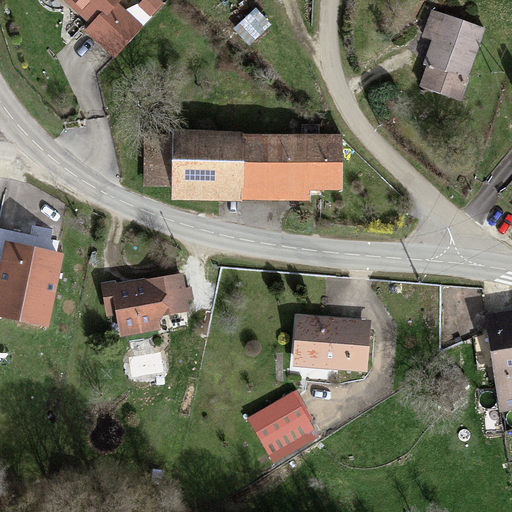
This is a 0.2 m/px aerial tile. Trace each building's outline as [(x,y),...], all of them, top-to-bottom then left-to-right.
[(68,0),(93,22),(87,29),(115,54),(140,27),(113,2),(114,0),(68,0)] [(159,2),(157,0),(141,0),(139,3),(150,12),(159,2)] [(511,30),(511,8),(499,2),(490,21),(511,30)] [(459,81),(479,33),(429,13),(422,34),(431,39),(421,66),(425,68),(416,91),(456,108),(464,84),(459,81)] [(177,138),(175,190),(343,196),(346,147),(324,144),(323,133),(315,133),(311,133),(310,143),(177,138)] [(58,259),(7,246),(0,276),(0,312),(44,323),(58,259)] [(179,281),(114,290),(117,313),(121,336),(153,331),(152,318),(184,313),(179,281)] [(106,314),(117,313),(114,290),(103,292),(106,314)] [(511,319),(495,320),(495,321),(495,329),(511,327),(511,319)] [(360,377),(366,337),(331,333),(331,329),(303,326),(298,369),(360,377)] [(511,327),(495,329),(499,414),(511,413),(511,327)] [(310,427),(296,395),(252,418),(266,447),(310,427)] [(80,480),(56,474),(51,493),(75,500),(80,480)]
